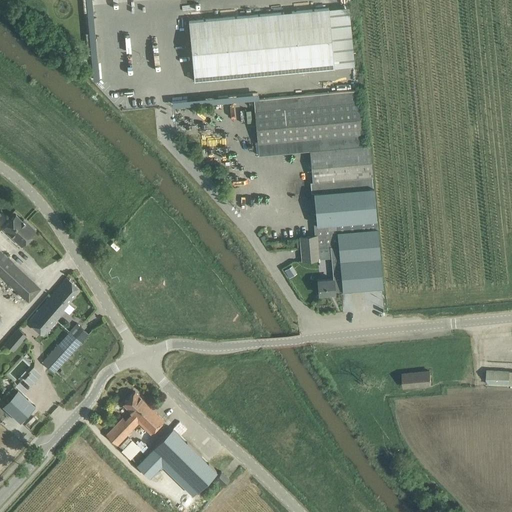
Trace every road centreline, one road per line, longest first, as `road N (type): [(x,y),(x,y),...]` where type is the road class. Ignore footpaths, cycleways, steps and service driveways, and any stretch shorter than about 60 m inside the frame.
road 1 (unclassified): [(139,354),(170,344),(240,345),(511,318)]
road 2 (unknown): [(321,337),(166,129),(157,102),(164,29)]
road 3 (unclassified): [(139,354),(48,216),(0,170)]
road 4 (unclassified): [(296,511),(139,354)]
road 5 (unclassified): [(0,500),(96,398),(104,378),(139,354)]
